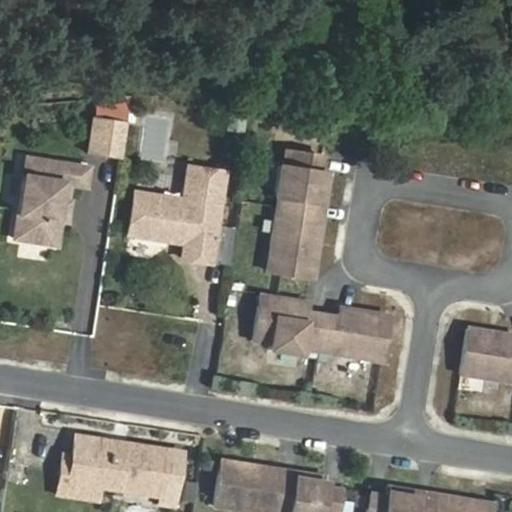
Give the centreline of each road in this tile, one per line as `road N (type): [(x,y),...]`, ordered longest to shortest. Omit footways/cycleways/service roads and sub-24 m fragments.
road 1 (residential): [(412,443),(0,378)]
road 2 (residential): [(511,201),(374,181),(360,275)]
road 3 (residential): [(412,443),(434,286)]
